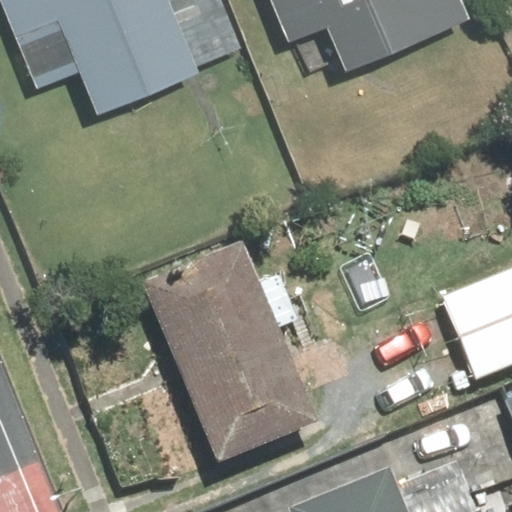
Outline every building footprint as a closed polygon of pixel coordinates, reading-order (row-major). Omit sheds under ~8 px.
[(0,0),(0,13),(27,83),(70,67),(86,109),(236,51),(216,0),(0,0)] [(455,0),(264,0),(280,39),(319,23),(337,66),(462,17),(455,0)] [(311,430),(238,245),(129,288),(201,473),(311,430)] [(511,272),(445,300),(481,387),(511,374),(511,272)] [(401,511),(384,471),(282,511),(401,511)]
